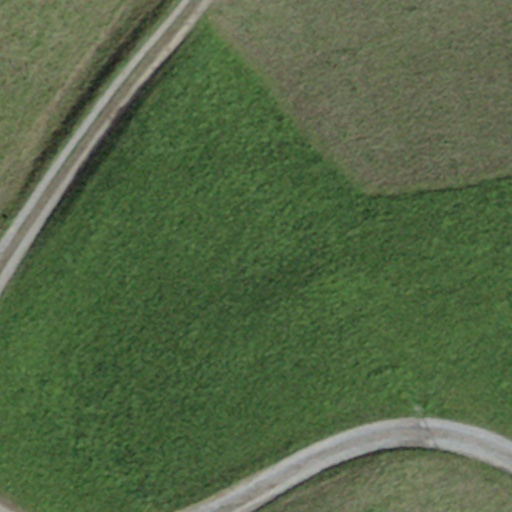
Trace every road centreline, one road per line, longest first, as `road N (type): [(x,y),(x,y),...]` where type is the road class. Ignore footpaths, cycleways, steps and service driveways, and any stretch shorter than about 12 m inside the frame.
road 1 (track): [(0,270),(117,94),(196,0)]
road 2 (track): [(511,455),(446,433),(388,434),(314,457),(216,511)]
